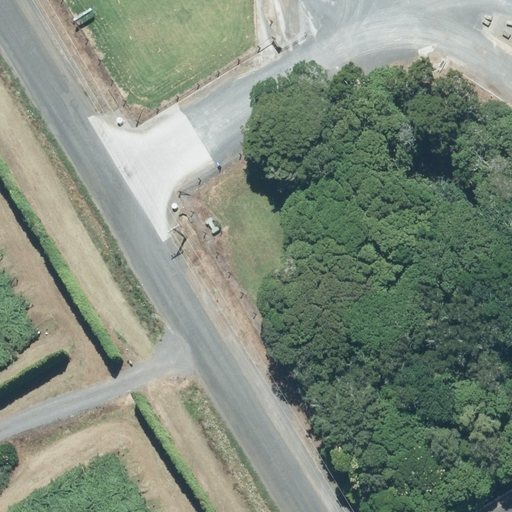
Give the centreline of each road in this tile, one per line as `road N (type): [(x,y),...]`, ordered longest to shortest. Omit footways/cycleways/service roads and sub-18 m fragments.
road 1 (unclassified): [(306,511),(0,7)]
road 2 (unknown): [(107,184),(403,21)]
road 3 (unknown): [(191,322),(0,437)]
